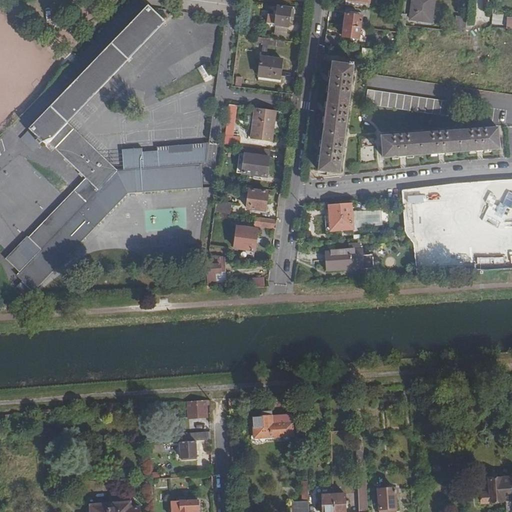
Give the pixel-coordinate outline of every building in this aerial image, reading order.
[(432,23),(435,0),(414,0),(412,20),(432,23)] [(166,23),(149,7),(28,131),(41,145),(46,149),(51,145),(86,180),(25,241),(37,253),(16,275),(33,291),(128,195),(204,189),(204,187),(202,166),(117,172),(67,124),(166,23)] [(268,25),(288,28),(289,18),(293,18),(293,10),(279,8),(277,16),(270,15),(268,25)] [(347,14),(345,25),(361,28),(363,16),(347,14)] [(361,28),(345,25),(344,36),(360,38),(361,28)] [(326,36),(325,43),(339,45),(340,37),(326,36)] [(362,65),(369,66),(370,63),(370,58),(371,50),(364,48),(362,65)] [(261,57),(258,77),(272,78),(280,80),(283,60),(261,57)] [(339,173),(355,65),(351,64),(350,66),(334,63),(318,170),(339,173)] [(457,103),(369,88),(366,103),(455,118),(457,103)] [(272,142),(277,111),(256,109),(252,140),(272,142)] [(500,149),(498,128),(382,136),(384,157),(500,149)] [(41,145),(28,131),(22,140),(34,152),(41,145)] [(270,150),(242,147),(238,173),(267,177),(270,150)] [(493,225),(501,228),(508,228),(511,226),(511,181),(506,180),(498,181),(491,184),(485,190),(482,197),(480,205),(482,213),(487,220),(493,225)] [(246,210),(265,211),(268,192),(249,190),(246,210)] [(353,203),(331,204),(332,230),(355,229),(353,203)] [(216,204),(215,214),(230,215),(231,207),(216,204)] [(382,226),(382,211),(361,211),(362,226),(382,226)] [(256,226),(276,229),(277,221),(256,218),(256,226)] [(255,251),(258,229),(237,228),(234,248),(255,251)] [(327,271),(375,267),(373,244),(364,244),(364,249),(326,251),(327,271)] [(209,259),(206,274),(208,285),(217,284),(216,274),(227,273),(225,258),(209,259)] [(252,288),(264,287),(264,279),(252,280),(252,288)] [(210,404),(210,400),(188,402),(189,417),(207,416),(207,405),(210,404)] [(254,417),(255,438),(293,436),(292,415),(254,417)] [(211,440),(210,432),(178,435),(179,442),(196,441),(211,440)] [(196,441),(179,442),(179,458),(198,456),(196,441)] [(361,469),(357,469),(358,511),(366,511),(365,473),(361,473),(361,469)] [(502,502),(501,479),(489,480),(490,494),(481,494),(481,504),(502,502)] [(502,502),(507,501),(511,501),(511,479),(501,479),(502,502)] [(308,511),(307,482),(301,482),(302,503),(293,503),(293,511),(308,511)] [(379,511),(395,511),(396,511),(394,489),(378,489),(379,511)] [(345,511),(344,494),(333,495),(333,511),(345,511)] [(333,511),(333,495),(322,496),(322,511),(333,511)] [(180,509),(179,511),(197,511),(198,502),(180,502),(170,503),(171,510),(180,509)]
